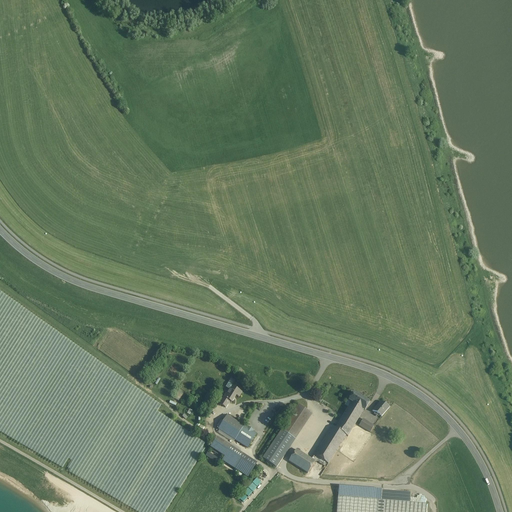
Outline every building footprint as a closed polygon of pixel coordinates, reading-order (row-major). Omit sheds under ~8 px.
[(244,392),(232,385),(221,404),(227,408),(231,401),(233,403),(238,395),(241,397),(244,392)] [(179,400),(183,391),(178,389),(174,398),(179,400)] [(351,403),(364,410),(365,411),(370,403),(353,393),(348,401),(351,403)] [(389,408),(380,402),(372,412),(381,417),(389,408)] [(351,431),(364,410),(351,403),(339,423),(351,431)] [(312,414),(298,405),(263,459),(276,468),(312,414)] [(248,428),(228,415),(219,429),(249,448),(258,433),(254,431),(255,430),(249,426),(248,428)] [(374,426),(363,419),(359,426),(370,433),(374,426)] [(348,436),(351,431),(339,423),(335,429),(346,436),(348,436)] [(328,464),(346,436),(335,429),(332,427),(314,456),(328,464)] [(232,447),(218,438),(211,448),(226,456),(232,447)] [(312,460),(296,450),(288,462),(308,474),(315,462),(312,460)] [(204,456),(214,461),(216,456),(206,452),(204,456)] [(314,456),(312,460),(315,462),(316,463),(316,461),(326,467),(328,464),(314,456)] [(251,483),(246,487),(250,492),(255,488),(251,483)] [(338,497),(382,500),(383,490),(339,487),(338,497)] [(382,500),(338,497),(336,511),(425,511),(426,504),(410,502),(411,493),(383,490),(382,500)]
